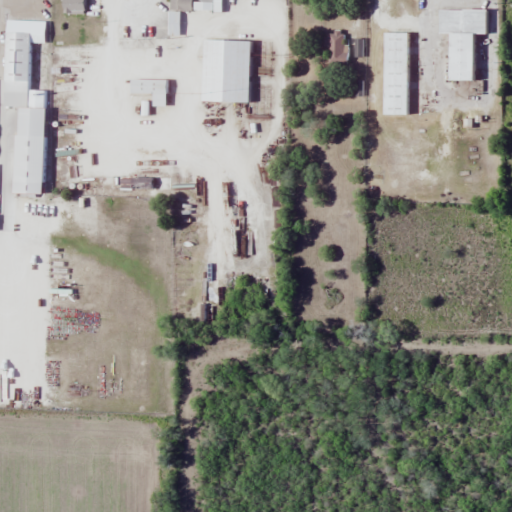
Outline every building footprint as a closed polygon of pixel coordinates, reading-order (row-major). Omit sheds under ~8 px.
[(69,0),(70,12),(90,12),(90,0),(69,0)] [(219,0),(171,0),(171,36),(183,36),(184,10),(219,10),(219,0)] [(458,33),(458,80),(482,80),(482,33),(491,33),(491,9),(446,9),(446,33),(458,33)] [(37,21),(11,20),(10,107),(35,108),(37,21)] [(390,33),(390,115),(414,115),(414,33),(390,33)] [(256,102),(257,41),(207,40),(206,102),(256,102)] [(132,94),(158,94),(158,106),(172,106),(172,79),(132,79),(132,94)]
